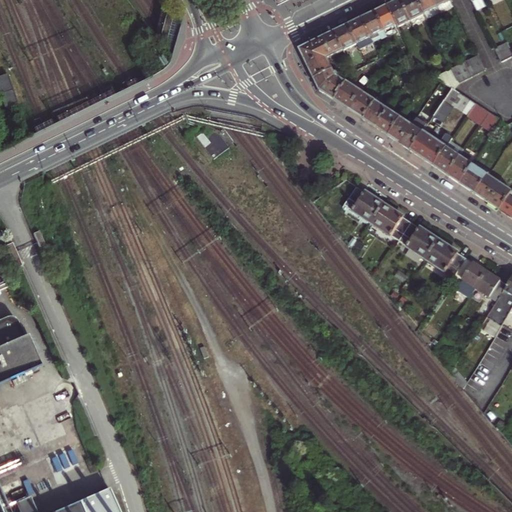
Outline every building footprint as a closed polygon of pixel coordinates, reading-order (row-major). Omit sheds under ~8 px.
[(411,22),(424,15),(416,0),(403,0),(400,1),(411,22)] [(416,0),(424,15),(427,21),(440,14),(433,0),(416,0)] [(433,0),(440,14),(454,7),(450,0),(433,0)] [(470,0),(472,3),(476,12),(485,8),(481,0),(470,0)] [(398,28),(411,22),(400,1),(395,4),(388,8),(396,26),(398,28)] [(396,26),(388,8),(384,9),(376,13),(385,31),(396,26)] [(370,16),(362,20),(371,38),(385,31),(376,13),(370,16)] [(371,38),(362,20),(356,23),(348,27),(357,45),(371,38)] [(357,45),(348,27),(343,30),(335,33),(344,51),(357,45)] [(313,77),(314,79),(332,71),(327,60),(344,51),(335,33),(324,39),(300,50),(302,55),(308,65),(311,73),(313,77)] [(511,57),(511,51),(508,43),(495,50),(501,63),(511,57)] [(478,56),(464,63),(472,78),(486,71),(478,56)] [(464,63),(451,70),(459,85),(472,78),(464,63)] [(441,82),(453,90),(455,91),(459,85),(451,70),(435,78),(441,82)] [(335,101),(345,84),(338,79),(339,78),(336,74),(334,75),(332,71),(314,79),(317,85),(320,91),(328,96),(335,101)] [(0,97),(3,107),(16,102),(7,76),(0,78),(0,97)] [(342,106),(349,110),(361,93),(346,83),(345,84),(335,101),(342,106)] [(453,107),(460,95),(455,91),(453,90),(445,102),(453,107)] [(364,120),(376,103),(361,93),(349,110),(352,112),(360,118),(364,120)] [(458,110),(466,98),(460,95),(453,107),(454,108),(458,110)] [(471,102),(466,98),(458,110),(462,113),(465,110),(471,102)] [(445,102),(434,117),(444,123),(454,108),(453,107),(445,102)] [(465,110),(462,113),(468,117),(476,105),(471,102),(465,110)] [(388,111),(376,103),(364,120),(371,125),(376,129),(388,111)] [(476,105),(468,117),(481,126),(490,114),(476,105)] [(383,133),(389,137),(400,119),(388,111),(376,129),(383,133)] [(496,118),(490,114),(481,126),(488,130),(496,118)] [(502,122),(496,118),(488,130),(494,135),(502,122)] [(400,119),(389,137),(395,141),(400,144),(412,127),(400,119)] [(418,157),(434,167),(446,149),(452,140),(447,136),(441,145),(426,135),(432,126),(429,124),(423,134),(411,152),(418,157)] [(230,149),(211,125),(195,137),(214,161),(230,149)] [(423,134),(412,127),(400,144),(406,149),(411,152),(423,134)] [(448,176),(460,158),(446,149),(434,167),(441,172),(448,176)] [(473,166),(460,158),(448,176),(455,181),(460,185),(473,166)] [(475,195),(487,176),(473,166),(460,185),(464,187),(472,193),(475,195)] [(488,203),(500,211),(509,197),(511,192),(487,176),(475,195),(488,203)] [(364,193),(356,188),(345,206),(352,211),(352,212),(371,224),(383,205),(371,196),(365,192),(364,193)] [(507,216),(511,219),(511,218),(511,192),(509,197),(500,211),(507,216)] [(396,213),(383,205),(371,224),(391,237),(391,236),(399,241),(411,223),(403,218),(403,217),(396,213)] [(419,228),(411,223),(399,241),(407,247),(426,259),(438,240),(428,233),(419,228)] [(38,248),(44,246),(38,232),(32,234),(38,248)] [(454,251),(438,240),(426,259),(445,272),(446,272),(454,277),(455,276),(466,259),(458,253),(454,251)] [(22,266),(12,243),(5,246),(15,269),(22,266)] [(477,266),(466,259),(455,276),(476,290),(487,272),(477,266)] [(496,303),(507,286),(501,281),(498,279),(487,272),(476,290),(496,303)] [(493,322),(502,327),(511,310),(511,278),(507,286),(496,303),(487,318),(493,322)] [(0,384),(40,367),(26,335),(23,336),(17,322),(16,320),(15,319),(14,318),(13,317),(12,317),(12,316),(10,316),(9,316),(8,316),(7,316),(6,317),(0,319),(0,384)] [(497,336),(502,327),(493,322),(487,331),(497,336)] [(208,358),(204,347),(200,349),(204,360),(208,358)] [(455,368),(451,375),(464,391),(468,383),(455,368)] [(68,400),(69,399),(70,398),(71,397),(72,395),(72,394),(72,392),(72,390),(71,389),(70,388),(69,387),(67,386),(65,386),(64,386),(62,387),(61,388),(60,389),(59,391),(59,392),(59,394),(59,396),(60,397),(61,398),(63,399),(64,400),(66,400),(68,400)] [(15,428),(17,428),(47,417),(48,414),(44,402),(41,401),(11,414),(10,416),(15,428)] [(5,410),(0,412),(0,460),(24,448),(5,410)] [(53,423),(50,421),(21,434),(20,437),(24,448),(26,449),(56,437),(57,434),(53,423)] [(4,493),(20,486),(18,480),(1,487),(4,493)] [(17,511),(118,511),(110,493),(108,488),(54,511),(38,511),(31,496),(14,503),(17,511)]
